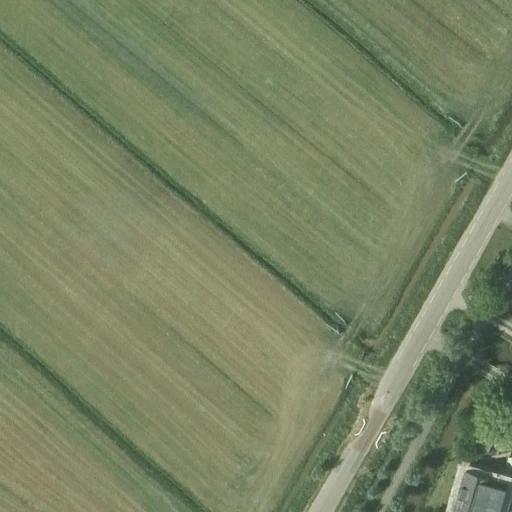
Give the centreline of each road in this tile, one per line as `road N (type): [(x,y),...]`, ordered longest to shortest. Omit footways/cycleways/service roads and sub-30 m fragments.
road 1 (tertiary): [(320,511),(511,175)]
road 2 (unclassified): [(378,511),(511,275)]
